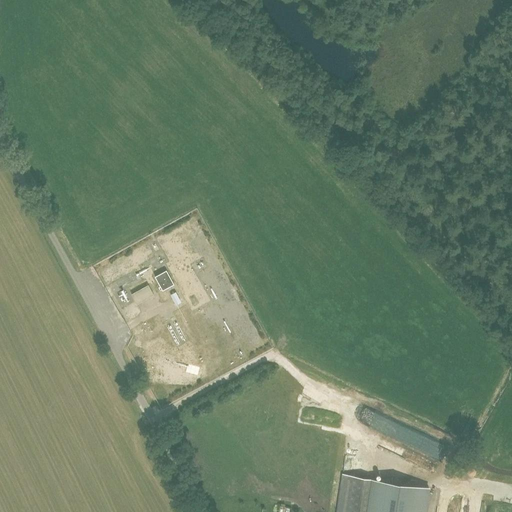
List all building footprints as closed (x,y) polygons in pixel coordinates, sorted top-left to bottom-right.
[(167,270),(155,276),(163,290),(174,284),(167,270)] [(154,294),(148,285),(131,294),(137,304),(154,294)] [(173,294),(179,305),(185,302),(179,291),(173,294)] [(190,301),(195,312),(215,302),(209,291),(190,301)] [(424,511),(428,487),(372,478),(372,479),(343,474),(337,511),(424,511)]
